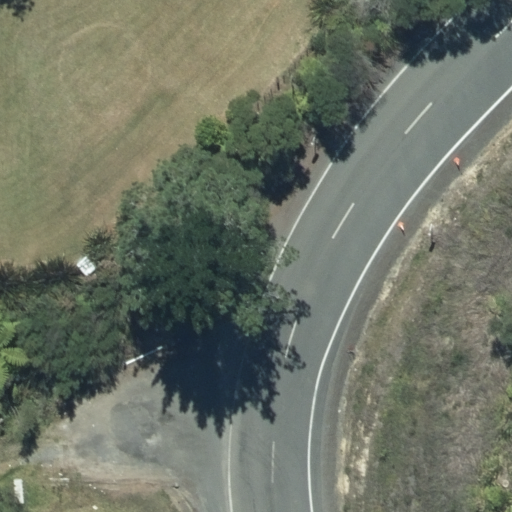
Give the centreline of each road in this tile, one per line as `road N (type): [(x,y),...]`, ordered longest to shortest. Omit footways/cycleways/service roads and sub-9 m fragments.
road 1 (tertiary): [(511,19),(402,135),(331,243),(279,364),(266,433),(268,511)]
road 2 (track): [(0,454),(165,430),(266,433)]
